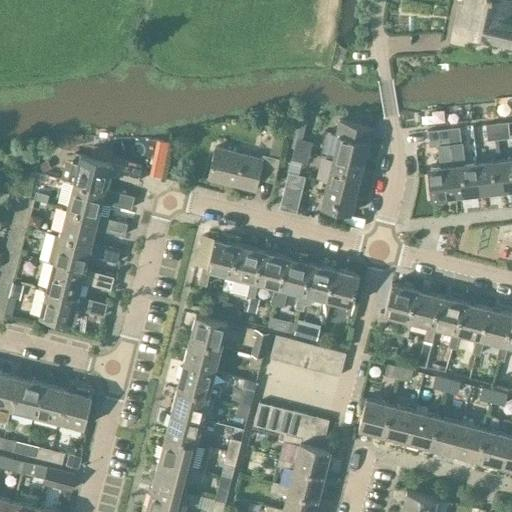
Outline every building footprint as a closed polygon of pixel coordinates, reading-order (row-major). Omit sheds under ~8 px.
[(511,0),(460,0),(454,30),(511,42),(511,21),(509,21),(511,5),(511,0)] [(333,158),(362,165),(368,141),(371,142),(375,128),(340,119),(336,133),(339,134),(333,158)] [(497,122),(499,138),(510,137),(508,121),(497,122)] [(499,138),(497,122),(486,124),(488,140),(499,138)] [(459,126),(449,127),(450,143),(461,142),(459,126)] [(449,127),(427,130),(429,146),(438,145),(438,144),(450,143),(449,127)] [(274,138),(269,155),(280,157),(284,141),(284,139),(274,137),(274,138)] [(294,147),(310,151),(312,142),(296,138),(294,147)] [(461,142),(450,143),(453,163),(456,194),(480,192),(477,161),(464,162),(462,142),(461,142)] [(428,166),(431,197),(456,194),(453,163),(450,143),(438,144),(438,145),(441,164),(428,166)] [(273,181),(280,157),(269,155),(263,153),(262,158),(216,146),(208,177),(255,189),(258,178),(273,181)] [(307,162),(310,151),(294,147),(291,159),(307,162)] [(64,169),(62,177),(105,188),(106,188),(109,174),(137,181),(141,168),(80,153),(78,164),(72,162),(64,169)] [(504,189),(511,188),(511,156),(501,158),(504,189)] [(362,165),(333,158),(327,181),(356,189),(362,165)] [(477,161),(480,192),(504,189),(501,158),(477,161)] [(43,172),(52,167),(48,159),(39,164),(43,172)] [(298,199),(304,175),(288,171),(282,195),(298,199)] [(98,215),(99,214),(102,201),(130,208),(134,195),(106,188),(105,188),(62,177),(61,177),(61,178),(73,181),(67,207),(98,215)] [(350,212),(356,189),(327,181),(321,205),(350,212)] [(0,190),(0,202),(6,204),(9,193),(0,190)] [(127,221),(99,214),(98,215),(67,207),(60,234),(92,242),(95,228),(124,235),(127,221)] [(84,269),(84,268),(88,254),(117,261),(120,249),(92,242),(60,234),(60,235),(47,231),(40,257),(53,260),(53,261),(84,269)] [(231,273),(239,243),(214,237),(207,267),(203,266),(199,282),(207,284),(211,268),(228,272),(231,273)] [(263,249),(239,243),(231,273),(228,272),(223,288),(231,290),(232,287),(247,292),(251,278),(255,280),(263,249)] [(259,280),(275,284),(279,285),(287,255),(263,249),(255,280),(251,278),(247,292),(247,294),(255,296),(259,280)] [(311,261),(287,255),(279,285),(275,284),(271,300),(283,304),(287,288),(300,291),(303,292),(311,261)] [(113,276),(84,268),(84,269),(53,261),(47,288),(77,296),(78,295),(81,281),(110,289),(113,276)] [(314,294),(323,297),(327,298),(335,268),(311,261),(303,292),(300,291),(296,306),(303,308),(304,303),(308,303),(310,302),(312,300),(314,294)] [(327,298),(323,297),(319,313),(327,315),(331,298),(353,304),(361,274),(335,268),(327,298)] [(10,297),(19,299),(23,284),(14,282),(10,297)] [(409,319),(416,288),(392,282),(384,312),(380,311),(376,327),(384,329),(388,314),(404,318),(409,319)] [(77,296),(47,288),(40,315),(71,323),(75,307),(103,315),(107,302),(78,295),(77,296)] [(409,319),(404,318),(400,333),(407,335),(411,319),(429,323),(433,324),(440,294),(416,288),(409,319)] [(436,325),(453,329),(457,330),(465,300),(440,294),(433,324),(429,323),(425,339),(432,341),(436,325)] [(256,313),(260,299),(250,297),(247,310),(256,313)] [(457,330),(453,329),(449,345),(456,347),(460,332),(477,336),(481,337),(489,306),(465,300),(457,330)] [(221,315),(230,317),(233,303),(224,301),(221,315)] [(481,337),(477,336),(473,351),(480,353),(484,338),(501,342),(505,343),(511,314),(511,312),(489,306),(481,337)] [(190,338),(222,346),(228,321),(196,313),(190,338)] [(272,314),(270,325),(282,328),(284,317),(272,314)] [(511,314),(505,343),(501,342),(497,358),(504,359),(508,344),(511,344),(511,314)] [(296,319),(294,330),(318,336),(320,325),(296,319)] [(256,336),(252,354),(262,356),(263,357),(264,355),(270,332),(268,332),(258,329),(256,336)] [(270,357),(282,360),(288,337),(276,334),(270,357)] [(299,340),(288,337),(282,360),(293,363),(299,340)] [(222,346),(190,338),(184,362),(215,370),(222,346)] [(429,353),(432,341),(425,339),(422,351),(429,353)] [(311,343),(299,340),(293,363),(305,366),(311,343)] [(311,343),(305,366),(316,369),(322,346),(311,343)] [(387,344),(385,354),(395,356),(397,346),(387,344)] [(328,372),(334,349),(322,346),(316,369),(328,372)] [(334,349),(328,372),(340,375),(345,352),(334,349)] [(422,351),(418,364),(426,366),(429,353),(422,351)] [(259,368),(262,356),(252,354),(249,366),(259,368)] [(212,383),(215,370),(184,362),(177,386),(209,394),(219,396),(221,385),(212,383)] [(385,373),(394,375),(397,365),(388,363),(385,373)] [(397,365),(394,375),(410,379),(413,369),(397,365)] [(0,405),(11,408),(19,376),(0,371),(0,405)] [(432,385),(444,388),(447,377),(435,374),(432,385)] [(35,414),(43,383),(19,376),(11,408),(35,414)] [(447,377),(444,388),(457,392),(460,380),(447,377)] [(67,389),(43,383),(35,414),(59,420),(67,389)] [(209,394),(177,386),(171,410),(203,418),(209,394)] [(479,398),(492,400),(494,389),(482,386),(479,398)] [(76,391),(67,389),(59,420),(83,426),(91,395),(87,394),(88,390),(77,387),(76,391)] [(239,402),(250,405),(254,392),(242,389),(239,402)] [(507,392),(494,389),(492,400),(505,403),(507,392)] [(359,427),(383,433),(390,403),(366,397),(359,427)] [(265,427),(271,404),(259,401),(253,424),(265,427)] [(247,417),(250,405),(239,402),(236,414),(247,417)] [(414,409),(390,403),(383,433),(406,439),(414,409)] [(276,431),(282,407),(271,404),(265,427),(276,431)] [(276,431),(285,433),(288,433),(294,410),(282,407),(276,431)] [(438,415),(414,409),(406,439),(430,445),(438,415)] [(165,434),(197,442),(203,418),(171,410),(165,434)] [(299,436),(306,413),(294,410),(288,433),(299,436)] [(301,441),(310,443),(317,416),(306,413),(299,436),(302,437),(301,441)] [(453,451),(461,421),(438,415),(430,445),(453,451)] [(329,419),(317,416),(310,443),(322,446),(329,419)] [(477,457),(485,427),(461,421),(453,451),(477,457)] [(477,457),(501,463),(508,433),(485,427),(477,457)] [(299,444),(295,460),(294,464),(324,472),(331,448),(322,446),(310,443),(301,441),(302,437),(299,436),(288,433),(285,433),(283,440),(299,444)] [(501,463),(511,466),(511,434),(508,433),(501,463)] [(197,442),(165,434),(159,458),(191,466),(197,442)] [(25,452),(27,442),(3,437),(1,447),(25,452)] [(227,450),(238,453),(241,440),(231,437),(227,450)] [(51,448),(39,445),(37,455),(49,458),(51,448)] [(51,448),(49,458),(62,462),(65,452),(51,448)] [(235,464),(238,453),(227,450),(224,462),(235,464)] [(69,453),(66,464),(79,467),(82,456),(69,453)] [(26,461),(2,455),(0,461),(0,464),(23,470),(26,461)] [(293,468),(289,485),(288,488),(318,496),(324,472),(294,464),(295,460),(279,456),(277,464),(293,468)] [(191,466),(159,458),(153,482),(184,490),(191,466)] [(46,476),(49,467),(26,461),(23,470),(46,476)] [(75,474),(49,467),(46,476),(45,482),(71,489),(75,474)] [(215,498),(225,501),(231,477),(221,474),(215,498)] [(287,492),(283,508),(281,511),(314,511),(318,496),(288,488),(289,485),(273,481),(271,488),(287,492)] [(178,511),(184,490),(153,482),(147,506),(170,511),(178,511)] [(407,490),(400,511),(432,511),(436,498),(407,490)] [(247,511),(249,500),(234,496),(232,508),(247,511)] [(12,511),(15,502),(0,497),(0,511),(12,511)] [(215,498),(211,511),(222,511),(225,501),(215,498)] [(12,511),(37,511),(38,508),(15,502),(12,511)]
